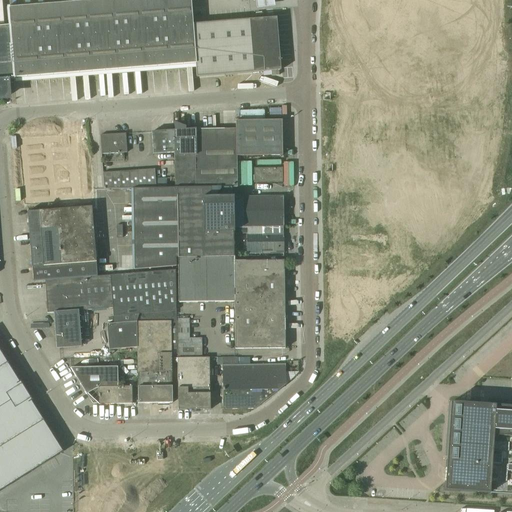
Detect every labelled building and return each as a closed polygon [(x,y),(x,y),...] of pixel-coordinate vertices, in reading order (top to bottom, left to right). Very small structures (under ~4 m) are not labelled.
[(0,80),(9,80),(9,78),(85,72),(205,63),(206,76),(271,71),(272,76),(279,75),(279,70),(280,70),(276,18),(192,25),(190,0),(106,0),(9,7),(0,8),(0,80)] [(0,100),(5,100),(7,100),(9,98),(10,96),(10,94),(9,80),(0,80),(0,100)] [(235,121),(235,130),(195,131),(196,188),(211,188),(237,187),(236,157),(282,157),(282,120),(235,121)] [(174,154),(174,189),(196,188),(195,131),(195,130),(185,130),(185,127),(174,122),(174,131),(174,154)] [(153,155),(174,154),(174,131),(151,133),(153,155)] [(125,134),(100,136),(101,155),(127,153),(125,134)] [(72,141),(22,144),(27,204),(77,200),(72,141)] [(282,169),(260,169),(253,169),(253,183),(282,183),(282,169)] [(102,173),(104,189),(132,189),(156,189),(154,170),(102,173)] [(156,189),(132,189),(133,270),(176,266),(175,258),(178,258),(234,257),(233,227),(262,227),(284,226),(283,196),(211,198),(211,188),(196,188),(174,189),(156,189)] [(44,281),(97,276),(92,207),(27,212),(33,282),(44,281)] [(262,227),(262,235),(247,236),(248,254),(260,254),(260,251),(271,251),(271,253),(284,253),(284,235),(284,226),(262,227)] [(234,271),(234,261),(234,257),(178,258),(179,303),(234,303),(234,271)] [(234,261),(234,271),(284,271),(284,261),(234,261)] [(175,270),(97,276),(44,281),(47,314),(56,314),(58,347),(79,345),(77,312),(113,309),(114,324),(108,324),(110,350),(137,348),(138,404),(172,403),(172,358),(177,358),(177,312),(175,270)] [(285,349),(284,271),(234,271),(234,303),(235,350),(285,349)] [(31,401),(32,400),(20,381),(19,382),(0,350),(0,491),(63,452),(31,401)] [(209,358),(177,358),(178,410),(210,410),(210,393),(209,376),(213,376),(213,370),(209,370),(209,358)] [(238,358),(222,358),(222,365),(223,409),(255,409),(286,385),(285,365),(238,365),(238,358)] [(118,368),(70,368),(86,394),(87,394),(93,403),(99,403),(99,404),(132,404),(132,387),(118,387),(118,368)] [(444,490),(489,494),(511,495),(511,406),(450,402),(446,460),(445,477),(444,490)] [(74,511),(147,511),(199,464),(189,453),(88,455),(88,493),(74,493),(74,511)]
